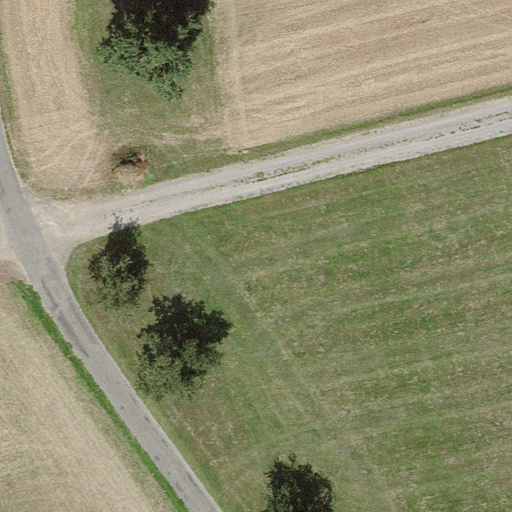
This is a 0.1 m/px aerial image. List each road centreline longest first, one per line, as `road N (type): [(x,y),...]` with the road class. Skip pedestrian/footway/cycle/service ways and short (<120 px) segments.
road 1 (track): [(511,116),(0,246)]
road 2 (track): [(0,190),(93,359),(204,511)]
